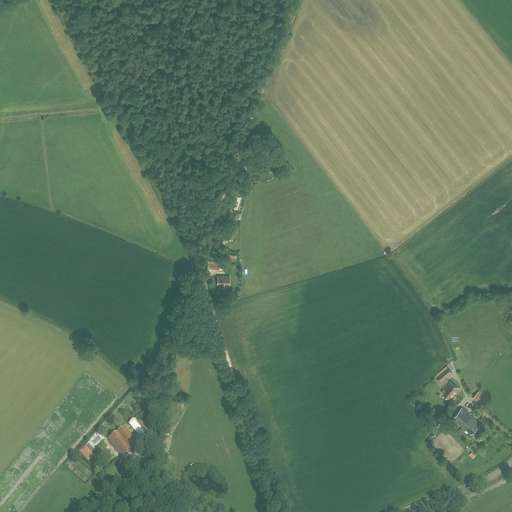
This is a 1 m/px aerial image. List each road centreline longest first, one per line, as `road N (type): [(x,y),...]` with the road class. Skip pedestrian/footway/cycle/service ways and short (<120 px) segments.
road 1 (track): [(197,262),(56,0)]
road 2 (track): [(197,262),(300,0)]
road 3 (track): [(279,511),(197,262)]
